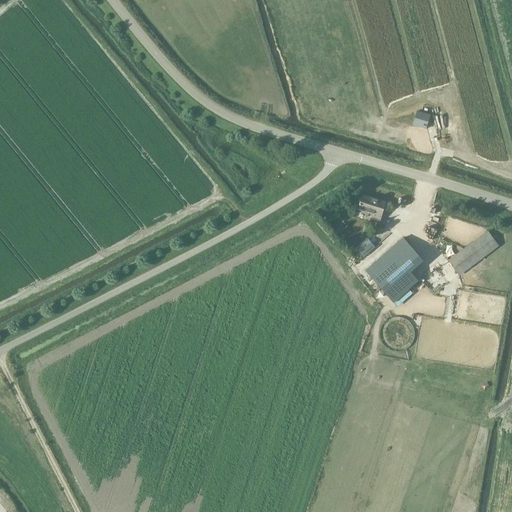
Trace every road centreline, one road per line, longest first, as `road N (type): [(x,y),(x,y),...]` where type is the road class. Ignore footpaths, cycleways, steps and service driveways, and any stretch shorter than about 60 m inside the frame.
road 1 (unclassified): [(0,351),(316,181),(336,154)]
road 2 (unclassified): [(336,154),(222,114),(185,86),(115,0)]
road 3 (unclassified): [(511,205),(336,154)]
road 4 (unknown): [(0,357),(75,511)]
